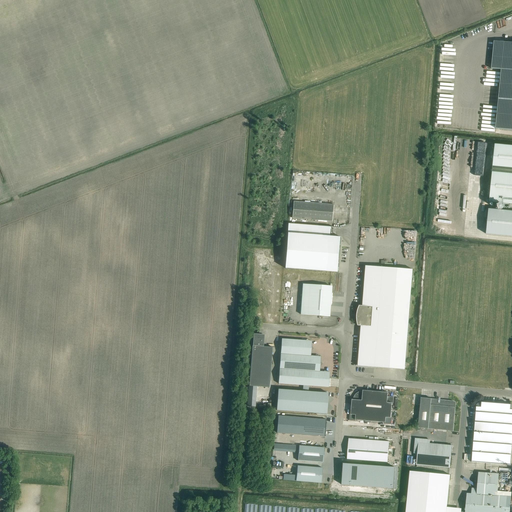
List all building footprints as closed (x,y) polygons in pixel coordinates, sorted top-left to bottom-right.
[(511,43),(494,42),(491,69),(501,70),(495,129),(511,130),(511,43)] [(511,145),(495,144),(489,202),(511,204),(511,145)] [(334,205),(293,202),(292,218),(333,222),(334,205)] [(511,236),(511,211),(489,209),(486,234),(511,236)] [(341,237),(333,237),(334,227),(288,224),(285,268),(338,273),(341,237)] [(413,270),(366,266),(362,306),(359,306),(358,308),(357,311),(357,314),(357,318),(357,323),(358,326),(361,326),(358,366),(405,370),(413,270)] [(332,287),(303,284),(300,315),(329,317),(332,287)] [(269,388),(272,347),(263,347),(264,335),(260,335),(253,334),(253,346),(249,386),(269,388)] [(307,341),(281,339),(278,384),(303,386),(302,391),(278,390),(276,410),(326,414),(328,393),(308,392),(308,386),(313,386),(313,378),(324,378),(324,372),(314,371),(316,356),(306,356),(307,341)] [(352,400),(351,415),(350,414),(349,421),(355,421),(355,420),(365,421),(365,422),(371,423),(371,422),(385,423),(385,424),(391,424),(392,418),(391,418),(392,403),(393,403),(394,397),(387,397),(388,393),(363,391),(363,390),(363,391),(361,392),(358,392),(356,394),(355,395),(353,398),(353,400),(351,399),(351,400),(352,400)] [(440,399),(438,398),(438,399),(421,398),(418,428),(453,431),(456,403),(453,401),(440,400),(440,399)] [(476,407),(474,432),(511,435),(511,405),(482,403),(480,403),(478,404),(477,405),(476,407)] [(325,437),(326,420),(278,416),(277,433),(325,437)] [(511,442),(511,435),(474,432),(472,453),(511,456),(511,442)] [(353,438),(349,438),(347,439),(347,443),(348,444),(348,449),(347,459),(387,462),(389,447),(389,442),(354,439),(353,438)] [(452,446),(451,445),(447,444),(446,445),(418,443),(416,465),(450,468),(451,451),(452,450),(452,446)] [(299,446),(298,461),(323,463),(324,448),(299,446)] [(472,453),(472,462),(510,465),(511,456),(472,453)] [(393,489),(395,467),(343,464),(341,485),(393,489)] [(297,466),(296,481),(321,484),(323,468),(297,466)] [(446,511),(450,475),(410,471),(406,511),(446,511)] [(509,511),(511,497),(507,496),(497,496),(499,474),(478,473),(477,489),(477,494),(471,494),(467,494),(465,511),(509,511)]
